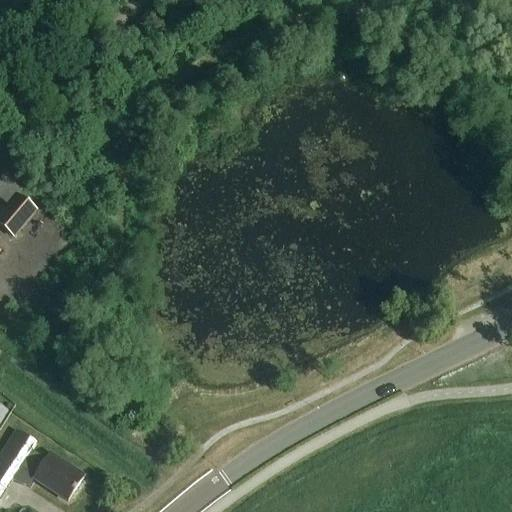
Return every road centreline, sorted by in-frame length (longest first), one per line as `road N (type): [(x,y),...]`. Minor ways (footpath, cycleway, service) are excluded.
road 1 (tertiary): [(182,511),(275,446),(511,326)]
road 2 (track): [(0,147),(140,0)]
